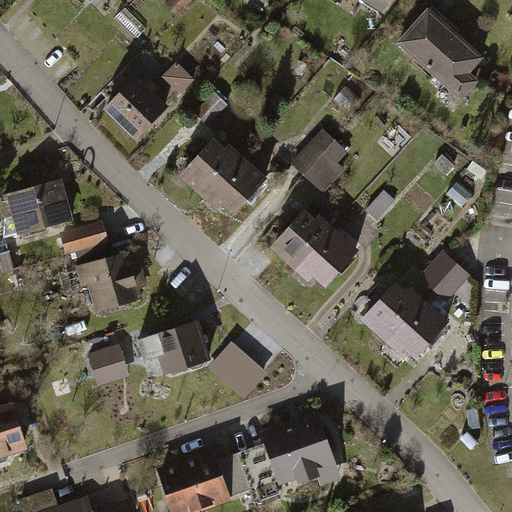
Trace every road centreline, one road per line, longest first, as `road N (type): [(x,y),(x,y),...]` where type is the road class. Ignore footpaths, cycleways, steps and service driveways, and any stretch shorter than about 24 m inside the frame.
road 1 (residential): [(0,40),(103,158),(341,376)]
road 2 (residential): [(341,376),(66,473)]
road 3 (residential): [(341,376),(473,511)]
